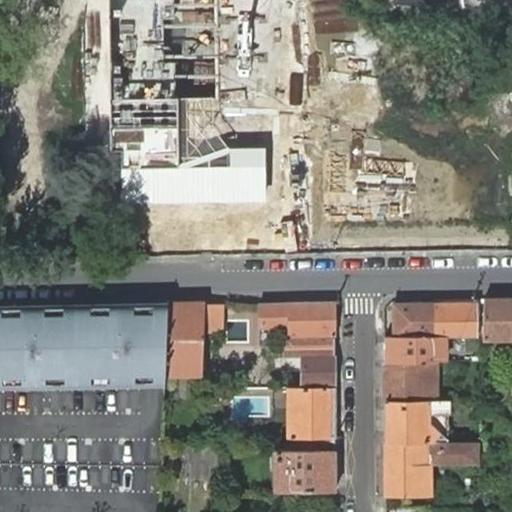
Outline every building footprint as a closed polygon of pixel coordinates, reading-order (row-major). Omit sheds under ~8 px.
[(215,0),(106,0),(107,201),(265,201),(265,147),(216,147),(215,0)] [(511,297),(484,299),(482,339),(511,338),(511,297)] [(335,387),(334,302),(283,302),(283,308),(289,307),(289,336),(285,336),(285,357),(302,357),(302,387),(335,387)] [(204,303),(167,304),(165,366),(202,366),(203,332),(204,305),(204,303)] [(394,304),(394,337),(434,336),(434,303),(394,304)] [(445,336),(475,336),(474,303),(434,303),(434,336),(445,336)] [(158,304),(0,306),(0,387),(155,384),(164,384),(164,375),(165,366),(167,304),(158,304)] [(223,305),(204,305),(203,332),(223,333),(223,305)] [(423,361),(428,360),(427,355),(446,355),(445,336),(434,336),(394,337),(384,337),(385,362),(423,361)] [(385,362),(385,402),(435,400),(435,389),(424,389),(423,361),(385,362)] [(165,366),(164,375),(201,375),(202,366),(165,366)] [(335,450),(335,387),(302,387),(290,388),(291,450),(335,450)] [(386,442),(447,442),(447,413),(447,400),(435,400),(385,402),(386,442)] [(432,457),(480,457),(480,441),(447,442),(386,442),(386,496),(431,496),(430,457),(432,457)] [(191,458),(217,458),(218,445),(192,444),(191,458)] [(276,491),(336,491),(335,450),(291,450),(276,450),(276,491)]
